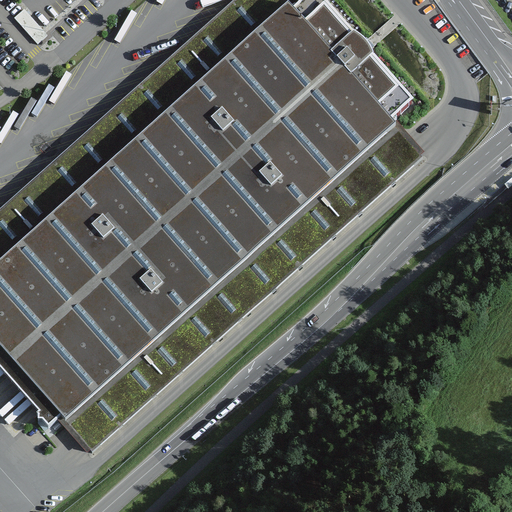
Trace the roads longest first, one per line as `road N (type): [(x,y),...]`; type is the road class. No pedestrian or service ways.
road 1 (primary): [(511,147),(108,511)]
road 2 (unclassified): [(511,198),(160,511)]
